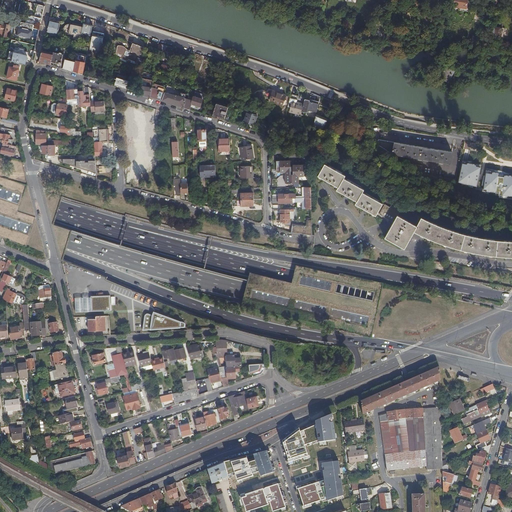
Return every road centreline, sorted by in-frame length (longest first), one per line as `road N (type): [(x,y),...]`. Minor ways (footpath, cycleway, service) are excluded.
road 1 (motorway): [(0,219),(246,293),(511,352)]
road 2 (residential): [(511,140),(386,119),(282,73),(45,0)]
road 3 (residential): [(122,189),(267,231),(265,144),(114,90)]
road 4 (motorway): [(511,327),(124,234)]
road 5 (motorway): [(511,296),(147,228),(124,234)]
road 6 (motorway): [(0,224),(229,318),(346,340)]
road 7 (primary): [(74,511),(307,410)]
road 8 (primary): [(271,412),(47,511)]
road 9 (residential): [(271,375),(267,345),(221,332),(73,342)]
road 10 (residential): [(100,511),(274,438)]
road 11 (residential): [(96,434),(271,375)]
road 12 (residential): [(114,90),(36,70),(22,128),(29,163)]
road 13 (primary): [(307,410),(444,354)]
road 14 (motorway): [(124,234),(0,193)]
road 15 (residential): [(511,391),(476,511)]
